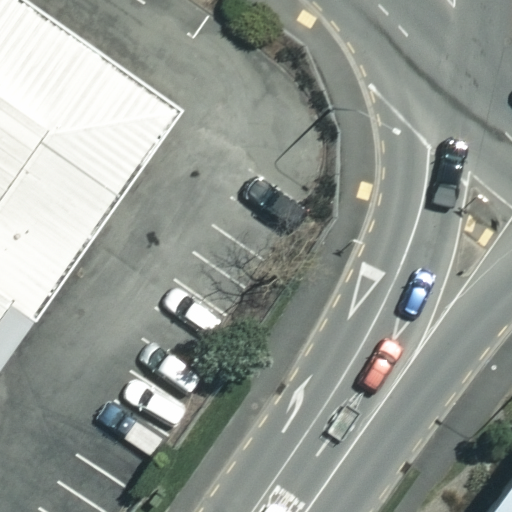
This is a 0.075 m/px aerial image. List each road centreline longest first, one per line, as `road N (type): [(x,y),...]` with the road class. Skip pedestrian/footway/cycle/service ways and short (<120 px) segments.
road 1 (tertiary): [(378,406),(428,144),(476,94)]
road 2 (tertiary): [(511,274),(471,323),(378,406)]
road 3 (secondary): [(476,94),(375,0)]
road 4 (tertiary): [(302,511),(378,406)]
